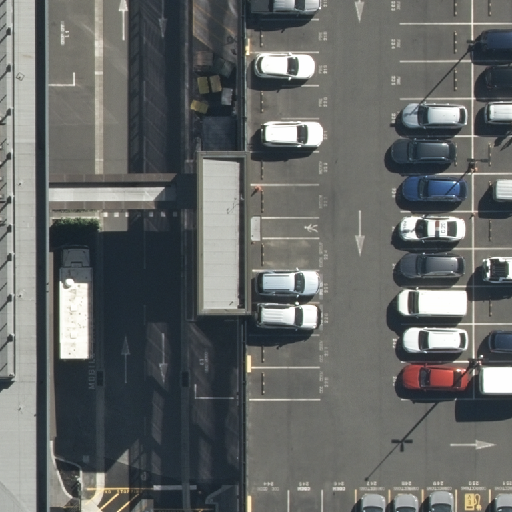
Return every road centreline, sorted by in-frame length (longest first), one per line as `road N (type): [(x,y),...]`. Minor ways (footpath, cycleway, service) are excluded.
road 1 (unknown): [(303,0),(240,446)]
road 2 (unknown): [(240,446),(511,427)]
